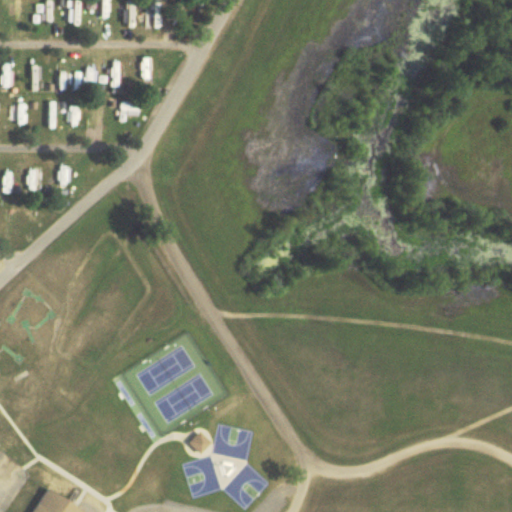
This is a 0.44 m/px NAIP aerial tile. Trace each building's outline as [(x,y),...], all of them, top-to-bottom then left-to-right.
[(20,115),(21,95),(9,94),(9,115),(20,115)] [(98,96),(89,96),(89,114),(98,114),(98,96)] [(64,163),(54,163),(54,181),(64,181),(64,163)] [(187,424),(198,436),(208,426),(197,414),(187,424)] [(31,511),(47,489),(82,511),(31,511)]
